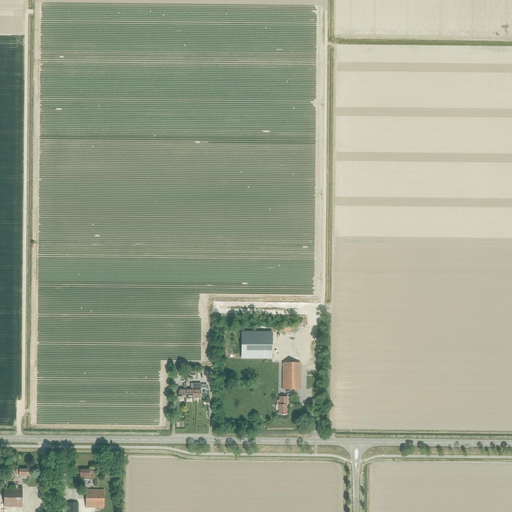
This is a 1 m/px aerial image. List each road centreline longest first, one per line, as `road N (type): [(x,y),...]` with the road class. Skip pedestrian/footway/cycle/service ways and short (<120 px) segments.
road 1 (secondary): [(352,442),(0,438)]
road 2 (secondary): [(511,443),(359,442)]
